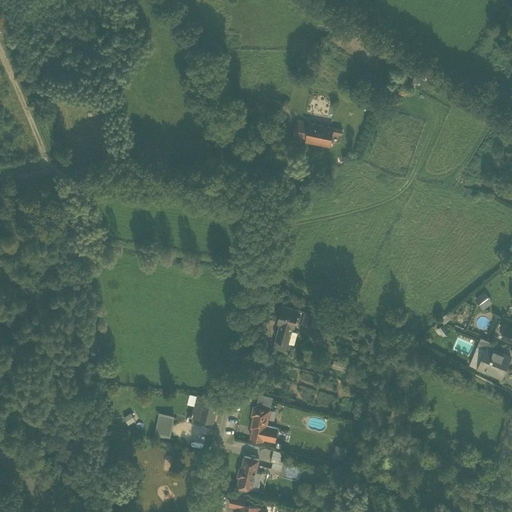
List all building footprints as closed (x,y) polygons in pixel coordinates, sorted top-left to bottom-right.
[(293,136),(306,138),(309,124),(295,122),(293,136)] [(333,132),(334,127),(309,122),(309,124),(306,138),(306,140),(330,145),(332,132),(333,132)] [(474,301),(478,305),(486,298),(482,294),(474,301)] [(281,322),(283,322),(292,325),(295,326),(299,309),(282,304),(277,321),(281,322)] [(302,322),(310,325),(312,317),(314,313),(306,311),(302,322)] [(287,342),(292,325),(283,322),(282,327),(280,326),(276,339),(287,342)] [(501,336),(511,340),(511,327),(506,325),(501,336)] [(481,337),(477,346),(485,349),(478,367),(502,377),(507,364),(510,356),(492,349),(495,343),(481,337)] [(273,347),(288,351),(290,343),(287,342),(276,339),(275,338),(273,347)] [(470,364),(478,367),(485,349),(477,346),(470,364)] [(333,368),(346,371),(347,365),(335,361),(333,368)] [(256,406),(270,409),(271,407),(273,397),(259,394),(256,406)] [(197,396),(193,413),(200,415),(205,397),(197,396)] [(218,401),(205,397),(200,415),(199,417),(213,421),(218,401)] [(267,425),(268,418),(270,409),(256,406),(254,406),(252,414),(254,415),(251,427),(253,427),(266,430),(267,425)] [(126,424),(134,419),(129,411),(122,416),(126,424)] [(156,433),(170,436),(174,416),(160,413),(156,433)] [(278,428),(267,425),(266,430),(253,427),(251,437),(263,440),(264,438),(275,441),(278,428)] [(285,453),(274,450),(271,461),(282,464),(285,453)] [(237,487),(251,491),(252,489),(256,472),(259,459),(244,455),(242,467),(240,467),(237,476),(239,476),(237,487)] [(261,473),(256,472),(252,489),(257,490),(261,473)] [(230,505),(239,507),(240,503),(249,505),(250,498),(233,493),(230,505)] [(238,511),(266,511),(267,509),(260,508),(260,507),(249,505),(240,503),(239,507),(238,511)]
